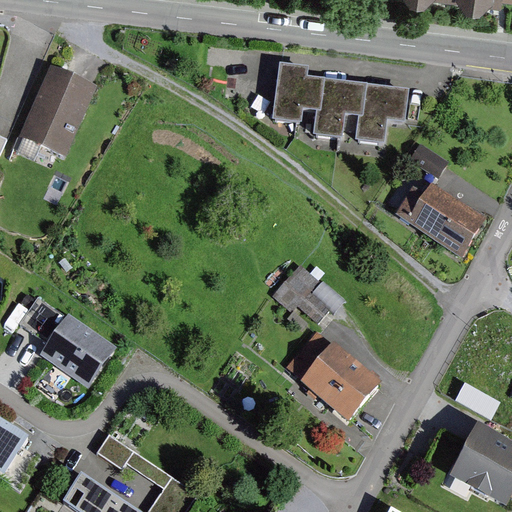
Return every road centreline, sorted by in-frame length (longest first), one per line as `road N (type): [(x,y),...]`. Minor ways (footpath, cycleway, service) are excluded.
road 1 (residential): [(74,4),(79,26),(100,48),(225,116),(463,309)]
road 2 (unclassified): [(511,60),(74,4)]
road 3 (residential): [(355,508),(164,383),(131,387),(92,422),(69,428),(46,424),(0,395)]
road 4 (unclassified): [(463,309),(355,508)]
